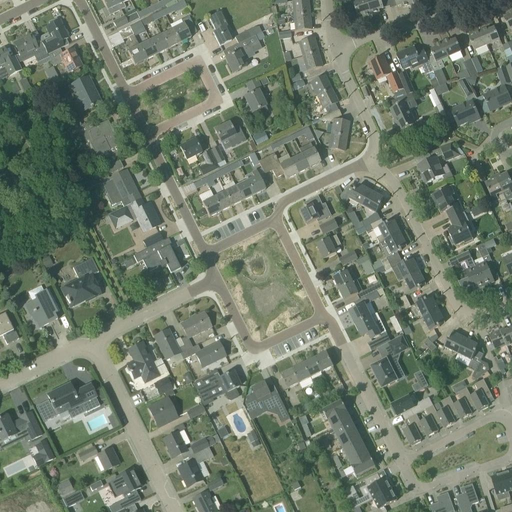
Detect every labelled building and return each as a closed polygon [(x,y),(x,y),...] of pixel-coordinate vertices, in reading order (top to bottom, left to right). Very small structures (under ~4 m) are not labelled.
[(121,10),(115,0),(101,0),(109,16),(121,10)] [(129,0),(115,0),(121,10),(125,8),(123,4),(130,0),(129,0)] [(171,0),(164,0),(159,3),(162,8),(173,3),(171,0)] [(366,0),(365,0),(360,2),(359,0),(352,0),(358,17),(362,16),(363,18),(371,15),(367,0),(366,0)] [(366,0),(367,0),(371,15),(380,13),(379,11),(384,9),(380,0),(366,0)] [(411,6),(408,0),(394,0),(397,7),(401,6),(402,9),(411,6)] [(183,1),(163,11),(165,16),(174,12),(175,14),(187,8),(183,1)] [(291,2),(293,17),(309,15),(308,1),(291,2)] [(159,3),(148,8),(150,14),(162,8),(159,3)] [(55,6),(50,9),(56,19),(61,16),(55,6)] [(148,8),(137,14),(140,19),(150,14),(148,8)] [(163,11),(151,16),(154,22),(165,16),(163,11)] [(136,13),(125,18),(128,25),(140,19),(137,14),(136,14),(136,13)] [(213,34),(219,47),(231,41),(225,28),(227,27),(220,13),(209,19),(215,32),(213,34)] [(309,15),(293,17),(294,32),(311,30),(309,15)] [(128,25),(125,18),(124,16),(112,22),(117,31),(128,25)] [(151,16),(140,22),(143,27),(154,22),(151,16)] [(183,25),(172,30),(179,44),(191,39),(189,36),(196,33),(188,17),(181,21),(183,25)] [(51,39),(42,43),(47,55),(58,50),(59,50),(63,48),(60,42),(68,39),(59,22),(57,23),(56,20),(49,23),(50,26),(46,28),(51,39)] [(129,27),(132,33),(143,27),(140,22),(129,27)] [(132,33),(129,27),(118,33),(122,41),(130,37),(131,39),(130,40),(131,43),(129,44),(127,48),(129,51),(127,52),(134,66),(146,61),(139,46),(132,33)] [(234,38),(238,45),(254,37),(261,33),(258,28),(254,28),(234,38)] [(489,28),(481,32),(488,47),(500,41),(495,28),(490,30),(489,28)] [(172,30),(161,36),(168,50),(179,44),(172,30)] [(278,34),(279,41),(291,39),(290,32),(278,34)] [(488,47),(481,32),(473,35),(474,37),(469,39),(475,52),(488,47)] [(39,67),(50,62),(50,61),(47,55),(42,43),(36,46),(31,35),(14,44),(23,63),(34,57),(39,67)] [(161,36),(149,41),(156,55),(168,50),(161,36)] [(238,45),(230,49),(233,55),(225,59),(233,74),(247,67),(244,61),(252,57),(251,55),(261,50),(254,37),(238,45)] [(298,43),(302,58),(318,53),(314,39),(298,43)] [(449,58),(452,65),(452,63),(463,58),(460,53),(461,52),(456,40),(452,42),(451,40),(443,43),(449,58)] [(149,41),(139,46),(146,61),(156,55),(149,41)] [(436,63),(449,58),(443,43),(434,47),(435,49),(431,51),(436,63)] [(505,52),(511,49),(508,44),(502,46),(505,52)] [(399,54),(396,55),(403,72),(412,68),(413,70),(422,66),(426,75),(433,72),(423,50),(417,52),(415,48),(406,51),(405,50),(404,50),(399,52),(398,53),(399,54)] [(22,71),(15,58),(10,61),(5,50),(0,52),(0,73),(7,70),(10,77),(22,71)] [(50,61),(50,62),(53,67),(62,63),(67,74),(82,67),(78,60),(77,60),(72,50),(61,56),(59,50),(58,50),(47,55),(50,61)] [(318,53),(302,58),(306,72),(322,67),(318,53)] [(408,96),(399,76),(398,73),(392,75),(384,57),(369,63),(377,81),(387,77),(396,101),(408,97),(407,96),(408,96)] [(477,58),(472,60),(478,74),(483,72),(477,58)] [(478,74),(472,60),(464,64),(470,78),(478,74)] [(130,61),(121,65),(123,69),(132,65),(130,61)] [(52,67),(45,71),(52,85),(59,81),(52,67)] [(502,87),(511,83),(506,67),(496,71),(502,87)] [(434,73),(437,79),(440,87),(448,84),(442,70),(434,73)] [(406,73),(399,76),(408,96),(415,93),(406,73)] [(310,84),(316,97),(331,90),(324,76),(310,84)] [(465,80),(470,88),(475,86),(477,79),(474,77),(465,80)] [(100,104),(87,78),(68,88),(81,113),(100,104)] [(250,95),(244,98),(252,114),(260,110),(262,115),(268,112),(266,108),(267,107),(259,91),(262,90),(259,82),(262,81),(261,78),(246,86),(250,95)] [(437,79),(430,81),(434,90),(440,87),(437,79)] [(291,86),(294,92),(305,87),(302,80),(291,86)] [(458,82),(467,98),(474,95),(465,80),(458,82)] [(32,94),(28,87),(23,89),(26,97),(32,94)] [(484,97),(477,100),(485,114),(490,112),(491,112),(511,103),(504,87),(484,96),(484,97)] [(331,90),(316,97),(322,110),(337,103),(331,90)] [(427,93),(435,108),(441,105),(434,90),(427,93)] [(451,111),(454,118),(458,127),(472,121),(473,123),(480,120),(472,101),(467,103),(451,111)] [(395,121),(394,121),(399,133),(415,125),(418,130),(426,126),(423,119),(415,123),(405,103),(390,110),(395,121)] [(307,110),(302,113),(305,117),(305,119),(310,116),(307,110)] [(11,119),(6,121),(12,132),(16,129),(11,119)] [(64,126),(67,132),(68,133),(80,127),(81,126),(78,119),(64,126)] [(117,156),(116,153),(123,149),(113,129),(111,130),(109,128),(110,126),(108,121),(100,125),(87,132),(92,143),(90,144),(98,162),(110,156),(112,159),(114,159),(115,158),(117,157),(117,156)] [(333,121),(331,135),(346,138),(349,123),(333,121)] [(216,130),(214,131),(221,144),(228,140),(231,148),(239,144),(235,137),(229,124),(221,127),(219,126),(216,128),(216,130)] [(76,138),(84,134),(80,127),(68,133),(67,132),(63,134),(65,147),(77,141),(76,138)] [(308,128),(292,136),(294,140),(305,135),(308,142),(314,140),(308,128)] [(252,137),(257,147),(269,142),(263,131),(252,137)] [(346,138),(331,135),(328,150),(344,152),(346,138)] [(292,136),(281,141),(283,146),(294,140),(292,136)] [(180,148),(186,161),(201,154),(194,140),(180,148)] [(283,146),(281,141),(269,147),(272,151),(283,146)] [(299,150),(301,154),(309,169),(320,163),(310,144),(299,150)] [(441,149),(443,156),(444,159),(446,162),(460,156),(451,145),(441,149)] [(217,164),(217,165),(219,169),(226,165),(217,147),(210,151),(217,164)] [(279,158),(286,154),(283,148),(276,153),(279,158)] [(174,149),(165,153),(167,157),(176,153),(174,149)] [(217,165),(217,164),(210,151),(201,155),(206,165),(198,169),(202,177),(219,169),(217,165)] [(253,167),(259,164),(258,162),(254,153),(248,156),(253,167)] [(258,162),(259,164),(264,175),(272,171),(276,179),(283,175),(286,180),(297,175),(290,160),(288,155),(277,161),(274,154),(258,162)] [(301,154),(290,160),(297,175),(309,169),(301,154)] [(417,166),(426,185),(445,176),(436,157),(417,166)] [(237,162),(226,168),(229,174),(240,168),(237,162)] [(226,168),(215,174),(218,179),(229,174),(226,168)] [(473,171),(479,184),(485,181),(479,168),(473,171)] [(125,199),(128,205),(140,200),(137,193),(136,193),(126,171),(108,180),(119,202),(125,199)] [(244,177),(247,182),(254,196),(265,190),(256,171),(251,173),(251,174),(244,177)] [(215,174),(204,179),(207,184),(206,184),(208,188),(215,185),(213,181),(218,179),(215,174)] [(500,174),(495,176),(503,194),(507,202),(511,200),(511,199),(511,194),(511,195),(511,194),(511,183),(507,174),(501,177),(500,174)] [(503,194),(495,176),(490,179),(491,181),(485,184),(493,203),(498,201),(500,205),(507,202),(503,194)] [(207,184),(204,179),(193,185),(195,190),(206,184),(207,184)] [(247,182),(236,187),(243,201),(254,196),(247,182)] [(349,200),(362,207),(371,192),(359,185),(356,191),(349,187),(339,198),(343,205),(349,200)] [(236,187),(225,193),(232,207),(243,201),(236,187)] [(446,212),(450,220),(464,213),(459,201),(454,203),(451,197),(455,195),(451,187),(431,196),(437,208),(439,208),(442,214),(446,212)] [(371,192),(362,207),(376,215),(382,205),(380,204),(383,198),(371,192)] [(225,193),(214,198),(221,212),(232,207),(225,193)] [(317,213),(325,209),(319,197),(304,204),(306,209),(301,212),(307,225),(319,220),(317,213)] [(221,212),(214,198),(202,204),(209,218),(221,212)] [(140,200),(128,205),(128,206),(108,216),(115,230),(136,220),(143,234),(160,225),(149,204),(143,207),(140,200)] [(464,213),(450,220),(454,229),(448,231),(451,237),(449,238),(452,246),(454,245),(455,247),(464,243),(464,244),(473,240),(470,233),(473,232),(464,213)] [(335,220),(319,227),(324,236),(339,228),(335,220)] [(362,223),(365,228),(370,225),(368,220),(362,223)] [(377,239),(380,244),(385,242),(401,234),(395,222),(389,224),(388,223),(384,225),(382,220),(370,225),(365,228),(367,234),(373,231),(377,239)] [(146,249),(162,241),(159,234),(143,242),(146,249)] [(380,244),(379,244),(382,250),(386,248),(386,247),(387,246),(392,255),(402,251),(401,249),(407,246),(401,234),(385,242),(380,244)] [(335,249),(341,245),(337,236),(330,239),(317,246),(324,260),(337,254),(335,249)] [(170,274),(180,270),(169,248),(172,247),(168,240),(133,256),(137,263),(142,261),(147,270),(159,264),(161,269),(166,266),(170,274)] [(477,247),(482,259),(489,256),(484,244),(477,247)] [(339,259),(343,267),(358,259),(354,252),(339,259)] [(484,286),(475,266),(469,252),(456,258),(459,265),(466,262),(468,267),(471,268),(472,269),(465,272),(474,291),(484,286)] [(511,255),(503,259),(510,276),(511,275),(511,255)] [(356,261),(359,267),(361,266),(367,277),(375,273),(367,256),(356,261)] [(48,258),(40,261),(44,269),(51,266),(48,258)] [(91,277),(98,273),(92,259),(73,269),(78,281),(61,289),(70,308),(86,301),(87,301),(100,295),(91,277)] [(131,260),(124,264),(126,268),(133,265),(131,260)] [(397,266),(404,280),(420,272),(414,260),(408,263),(407,261),(397,266)] [(485,262),(475,266),(484,286),(494,282),(485,262)] [(389,263),(384,266),(386,272),(392,269),(389,263)] [(333,279),(339,289),(353,282),(348,272),(333,279)] [(420,272),(404,280),(411,294),(421,289),(420,288),(426,285),(420,272)] [(353,282),(339,289),(345,302),(359,295),(358,293),(363,291),(358,281),(354,283),(353,282)] [(377,292),(382,289),(380,284),(367,290),(369,296),(377,292)] [(32,302),(24,306),(30,318),(31,318),(34,324),(36,323),(39,329),(40,328),(41,329),(57,320),(54,315),(57,313),(46,291),(43,293),(41,287),(28,294),(32,302)] [(377,292),(369,296),(365,298),(368,304),(369,305),(371,304),(372,303),(380,299),(377,292)] [(400,299),(403,305),(408,302),(406,296),(400,299)] [(416,305),(423,319),(439,311),(433,298),(427,301),(426,300),(416,305)] [(408,302),(403,305),(405,310),(411,307),(408,302)] [(351,318),(355,325),(356,324),(370,317),(370,318),(376,315),(371,304),(369,305),(368,304),(365,306),(364,305),(350,312),(352,317),(351,318)] [(439,311),(423,319),(430,332),(440,327),(439,326),(445,323),(439,311)] [(180,340),(183,346),(186,351),(192,348),(188,339),(211,328),(204,313),(180,325),(187,337),(180,340)] [(0,316),(0,337),(2,336),(7,345),(18,340),(13,328),(11,328),(5,314),(0,316)] [(370,317),(356,324),(355,325),(358,332),(359,332),(362,337),(368,334),(371,340),(380,336),(377,329),(383,327),(377,314),(376,315),(370,318),(370,317)] [(390,320),(397,335),(402,332),(395,317),(390,320)] [(408,326),(402,329),(405,336),(412,333),(408,326)] [(505,329),(500,331),(507,348),(511,345),(511,327),(505,331),(505,329)] [(183,360),(189,358),(186,351),(183,346),(178,349),(168,331),(154,338),(166,362),(180,355),(183,360)] [(507,348),(500,331),(495,333),(489,336),(495,351),(497,350),(499,355),(508,351),(507,348)] [(444,348),(458,355),(466,339),(453,333),(450,339),(449,338),(444,348)] [(387,335),(368,344),(371,352),(390,342),(387,335)] [(394,357),(409,349),(402,336),(388,344),(394,357)] [(466,339),(458,355),(455,360),(476,370),(472,378),(476,380),(489,371),(488,365),(481,361),(484,355),(475,351),(478,345),(466,339)] [(424,344),(428,348),(432,344),(428,340),(424,344)] [(186,351),(189,358),(194,355),(201,369),(225,358),(218,343),(200,352),(197,346),(192,348),(186,351)] [(128,351),(132,358),(133,357),(135,362),(127,366),(134,380),(141,377),(145,384),(159,377),(158,375),(166,371),(163,365),(155,369),(142,344),(128,351)] [(432,344),(428,348),(432,353),(437,348),(432,344)] [(326,353),(315,359),(322,373),(333,368),(326,353)] [(401,372),(397,364),(395,365),(391,358),(387,360),(371,368),(375,376),(374,376),(377,382),(378,382),(382,389),(397,382),(394,375),(401,372)] [(315,359),(304,364),(311,379),(322,373),(315,359)] [(293,370),(300,384),(303,390),(314,384),(311,379),(304,364),(293,370)] [(498,366),(500,372),(506,369),(504,364),(498,366)] [(288,390),(300,384),(293,370),(281,376),(288,390)] [(209,377),(192,384),(198,397),(202,405),(212,400),(208,392),(223,385),(226,392),(224,393),(227,401),(230,401),(237,398),(238,396),(234,389),(239,387),(233,372),(220,378),(216,371),(208,375),(209,377)] [(181,377),(185,385),(192,382),(188,373),(181,377)] [(153,385),(159,397),(172,390),(173,391),(176,389),(172,382),(169,384),(167,378),(153,385)] [(486,401),(492,398),(484,381),(475,385),(477,391),(476,395),(471,397),(475,406),(477,412),(482,410),(483,411),(488,408),(487,407),(489,406),(486,401)] [(278,417),(281,424),(290,419),(278,394),(272,397),(265,383),(259,386),(258,385),(252,388),(253,389),(252,390),(254,394),(246,398),(247,402),(244,403),(249,414),(258,409),(256,405),(264,401),(269,412),(278,408),(281,415),(278,417)] [(463,391),(460,384),(452,388),(455,395),(463,391)] [(48,401),(36,407),(47,432),(60,426),(56,418),(82,406),(86,413),(100,407),(95,398),(96,398),(90,386),(78,392),(79,392),(74,395),(69,385),(47,396),(52,405),(50,406),(48,401)] [(342,386),(331,392),(333,397),(345,391),(342,386)] [(475,406),(471,397),(467,389),(458,394),(461,399),(459,403),(454,406),(458,415),(461,420),(472,415),(469,409),(475,406)] [(331,392),(320,397),(323,402),(333,397),(331,392)] [(433,407),(429,399),(417,405),(413,404),(409,396),(391,406),(394,410),(392,411),(395,417),(397,416),(397,417),(411,411),(414,416),(416,415),(424,411),(433,407)] [(320,397),(309,403),(311,408),(323,402),(320,397)] [(458,415),(454,406),(450,398),(441,402),(444,408),(442,412),(437,415),(441,424),(444,429),(455,423),(452,418),(458,415)] [(148,409),(157,429),(178,419),(168,399),(148,409)] [(345,410),(344,408),(344,407),(342,402),(323,412),(328,421),(346,412),(347,412),(345,409),(345,410)] [(311,408),(309,403),(298,409),(300,413),(311,408)] [(186,413),(189,420),(205,413),(201,405),(186,413)] [(437,415),(433,406),(433,407),(424,411),(427,416),(426,420),(420,423),(425,432),(424,432),(427,438),(438,432),(435,427),(441,424),(437,415)] [(346,412),(328,421),(333,430),(351,421),(346,412)] [(41,436),(31,413),(20,419),(20,420),(11,425),(6,416),(0,419),(0,442),(16,435),(21,433),(26,443),(31,441),(41,436)] [(419,435),(424,432),(425,432),(420,423),(416,415),(414,416),(407,420),(410,425),(409,429),(403,432),(410,446),(415,444),(415,445),(421,443),(420,441),(421,441),(419,435)] [(338,439),(356,430),(351,421),(333,430),(338,439)] [(223,429),(219,431),(222,438),(227,435),(223,429)] [(342,449),(360,440),(356,430),(338,439),(342,449)] [(183,432),(183,431),(177,434),(177,433),(163,440),(172,459),(187,452),(186,450),(184,446),(189,444),(183,432)] [(254,434),(247,437),(250,443),(257,440),(254,434)] [(190,447),(194,455),(209,447),(215,445),(211,438),(205,441),(205,440),(190,447)] [(365,449),(360,440),(342,449),(347,458),(365,449)] [(45,442),(35,446),(44,464),(53,460),(45,442)] [(77,455),(81,463),(97,455),(94,447),(77,455)] [(209,447),(194,455),(191,457),(193,462),(178,470),(187,489),(204,480),(197,466),(213,458),(208,449),(209,448),(209,447)] [(351,467),(370,458),(370,457),(370,458),(365,449),(347,458),(352,467),(351,467)] [(96,457),(104,473),(119,465),(115,457),(113,458),(110,451),(96,457)] [(219,462),(222,468),(229,464),(226,458),(219,462)] [(356,477),(375,467),(372,462),(371,460),(370,458),(351,467),(356,477)] [(511,491),(511,470),(507,472),(508,474),(503,475),(508,493),(511,491)] [(108,508),(110,511),(118,511),(123,510),(140,502),(137,494),(136,495),(135,491),(140,488),(131,471),(109,482),(114,493),(120,491),(124,500),(108,508)] [(353,487),(344,492),(346,497),(353,510),(373,500),(391,490),(389,486),(391,486),(388,480),(386,481),(385,479),(381,482),(377,475),(364,481),(371,494),(360,500),(356,492),(355,492),(353,487)] [(508,493),(503,475),(498,476),(498,475),(492,476),(493,478),(491,479),(496,496),(508,493)] [(206,485),(209,493),(223,486),(220,479),(206,485)] [(56,487),(61,498),(73,492),(68,481),(56,487)] [(298,483),(292,486),(295,492),(301,489),(298,483)] [(462,495),(456,497),(460,511),(471,511),(471,509),(472,506),(478,503),(479,503),(472,485),(460,489),(462,495)] [(386,511),(384,508),(397,501),(396,499),(397,499),(395,493),(393,494),(391,490),(373,500),(379,510),(375,511),(386,511)] [(192,500),(198,511),(217,511),(208,492),(192,500)] [(438,504),(429,507),(431,511),(454,511),(448,494),(436,498),(438,504)] [(71,496),(62,500),(66,509),(76,504),(71,496)]
